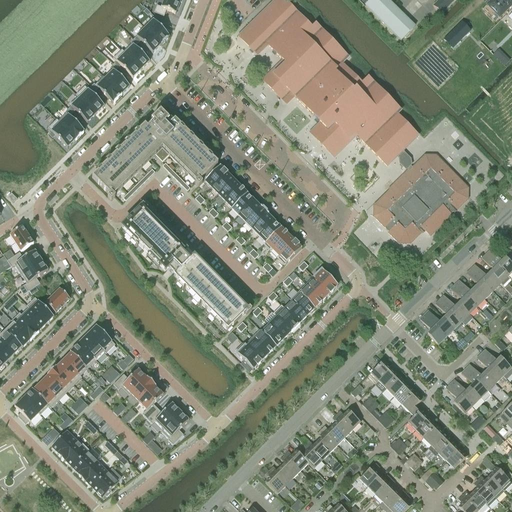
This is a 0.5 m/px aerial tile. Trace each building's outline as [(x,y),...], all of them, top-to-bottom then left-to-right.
[(156,7),(154,14),(163,18),(166,12),(175,15),(180,3),(181,4),(182,0),(164,0),(161,9),(156,7)] [(311,28),(284,0),(274,0),(237,37),(257,58),(267,48),(281,62),(261,81),(286,107),(294,99),(318,124),(308,133),(333,159),(355,137),(386,168),(398,157),(399,156),(398,156),(402,152),(402,153),(418,137),(397,116),(401,112),(368,77),(361,84),(342,65),(349,58),(315,24),(311,28)] [(400,42),(414,27),(386,0),(371,0),(365,7),(400,42)] [(438,0),(432,7),(441,15),(454,0),(438,0)] [(487,6),(481,11),(493,23),(499,18),(507,10),(511,5),(511,0),(491,0),(486,5),(487,6)] [(152,22),(144,30),(160,46),(160,47),(168,39),(169,38),(153,22),(152,22)] [(461,23),(443,40),(452,49),(470,32),(461,23)] [(136,38),(133,41),(137,45),(140,43),(152,55),(160,47),(160,46),(144,30),(136,38)] [(123,53),(140,72),(149,63),(134,48),(137,45),(133,41),(130,44),(131,45),(123,53)] [(121,51),(113,60),(116,63),(113,66),(117,70),(120,67),(132,80),(140,72),(123,53),(121,51)] [(105,80),(104,80),(120,97),(121,96),(129,88),(114,73),(117,70),(113,66),(110,69),(113,72),(105,80)] [(93,86),(91,89),(95,93),(98,90),(112,105),(113,104),(114,104),(121,97),(121,96),(120,97),(104,80),(105,80),(103,78),(95,87),(93,86)] [(84,88),(75,97),(77,98),(95,116),(104,108),(92,96),(95,93),(91,89),(88,91),(84,88)] [(71,108),(68,111),(72,115),(75,112),(87,124),(95,116),(77,98),(69,106),(71,108)] [(58,123),(57,123),(75,141),(75,142),(76,141),(83,134),(84,133),(69,118),(72,115),(68,111),(65,114),(66,115),(58,123)] [(97,173),(92,179),(109,197),(107,199),(111,202),(114,199),(113,198),(154,157),(162,164),(169,157),(195,184),(194,185),(198,189),(201,185),(199,183),(213,169),(217,165),(212,160),(210,161),(207,157),(208,156),(202,150),(201,151),(197,148),(199,147),(193,141),(192,142),(188,138),(189,137),(184,131),(182,133),(179,129),(180,128),(174,122),(169,126),(167,124),(169,122),(159,113),(150,122),(152,124),(147,129),(144,127),(138,132),(139,133),(135,137),(135,136),(129,142),(130,142),(126,146),(125,145),(119,151),(120,152),(117,156),(116,155),(110,160),(111,161),(107,165),(106,164),(101,170),(102,171),(98,174),(97,173)] [(56,121),(47,130),(51,133),(48,136),(52,140),(55,137),(67,149),(75,142),(75,141),(57,123),(58,123),(56,121)] [(409,161),(401,153),(399,156),(398,157),(400,159),(401,164),(407,170),(408,171),(373,206),(373,210),(373,217),(384,229),(388,233),(387,233),(398,245),(410,245),(421,234),(420,233),(422,230),(429,238),(451,216),(450,215),(453,212),(451,211),(454,208),(456,211),(468,200),(468,189),(436,156),(428,156),(424,156),(412,168),(410,167),(410,166),(409,161)] [(213,169),(199,183),(201,185),(204,183),(211,190),(227,175),(227,174),(223,170),(222,170),(220,168),(219,167),(215,171),(213,169)] [(218,197),(233,181),(227,175),(211,190),(218,197)] [(233,181),(218,197),(224,203),(240,188),(233,181)] [(231,210),(247,195),(246,195),(240,188),(224,203),(231,210)] [(11,195),(7,199),(13,204),(16,201),(11,195)] [(231,210),(231,211),(238,217),(253,202),(247,195),(231,210)] [(244,224),(261,208),(260,208),(253,202),(238,217),(244,224)] [(244,224),(252,231),(268,215),(261,208),(244,224)] [(221,325),(227,331),(244,314),(246,316),(251,311),(248,307),(245,310),(193,257),(188,262),(182,256),(185,252),(142,209),(122,229),(138,245),(137,245),(148,256),(149,256),(165,272),(169,268),(175,275),(173,277),(190,294),(191,293),(201,303),(200,304),(211,315),(212,314),(222,324),(221,325)] [(252,231),(258,238),(274,222),(267,216),(268,215),(252,231)] [(280,229),(274,222),(258,238),(265,244),(281,229),(280,229)] [(9,236),(21,253),(33,245),(22,228),(9,236)] [(263,246),(270,253),(287,236),(281,229),(265,244),(263,246)] [(294,242),(287,236),(270,253),(277,260),(294,242)] [(284,267),(301,250),(301,249),(298,247),(298,246),(294,242),(277,260),(284,267)] [(485,255),(508,278),(511,273),(511,266),(505,259),(501,263),(490,251),(485,255)] [(14,267),(20,276),(41,262),(35,253),(35,252),(23,260),(19,254),(7,262),(11,269),(14,267)] [(511,282),(508,278),(485,255),(481,260),(493,271),(489,275),(500,286),(503,289),(511,282)] [(0,264),(5,272),(11,269),(7,262),(4,258),(0,260),(0,264)] [(47,271),(41,262),(20,276),(26,285),(23,287),(27,294),(29,293),(35,288),(40,285),(36,280),(48,272),(47,271)] [(500,286),(489,275),(486,278),(474,266),(470,270),(493,293),(500,286)] [(337,287),(321,270),(313,278),(329,295),(334,291),(333,291),(337,287)] [(485,301),(493,293),(470,270),(466,275),(477,287),(474,290),(485,301)] [(329,295),(313,278),(305,286),(321,302),(329,295),(329,296),(329,295)] [(470,294),(469,292),(459,282),(454,286),(477,309),(485,301),(474,290),(470,294)] [(321,302),(305,286),(297,294),(314,310),(321,302)] [(469,316),(477,309),(454,286),(450,290),(462,302),(458,305),(469,316)] [(23,296),(27,294),(23,287),(19,290),(23,296)] [(38,293),(35,288),(29,293),(31,297),(38,293)] [(45,304),(42,307),(52,318),(52,317),(55,314),(55,315),(56,314),(69,301),(70,301),(59,290),(45,304),(45,303),(45,304)] [(314,310),(297,294),(289,301),(291,303),(292,303),(306,317),(314,310)] [(469,316),(458,305),(455,309),(443,297),(439,301),(462,324),(461,324),(464,327),(472,320),(469,316)] [(13,299),(8,304),(11,307),(16,303),(13,299)] [(26,308),(28,309),(45,326),(53,319),(53,318),(52,317),(52,318),(42,307),(34,299),(26,308)] [(454,332),(461,324),(462,324),(439,301),(435,306),(446,317),(443,320),(454,332)] [(291,303),(284,310),(299,326),(299,325),(306,317),(292,303),(291,303)] [(7,312),(11,307),(8,304),(3,309),(7,312)] [(291,334),(299,326),(284,310),(281,307),(272,315),(276,318),(291,334)] [(38,333),(45,326),(28,309),(21,316),(20,316),(38,334),(38,333)] [(454,332),(443,320),(439,324),(428,312),(424,317),(446,339),(454,332)] [(11,323),(12,324),(13,324),(30,341),(29,342),(30,342),(39,334),(38,333),(38,334),(20,316),(21,316),(19,314),(11,323)] [(438,347),(446,339),(424,317),(419,321),(431,332),(427,336),(438,347)] [(283,340),(290,333),(291,334),(276,318),(268,326),(283,340)] [(22,349),(29,342),(30,341),(13,324),(12,324),(5,332),(21,348),(22,349)] [(283,340),(268,326),(261,333),(276,348),(283,340)] [(95,328),(87,336),(104,353),(104,354),(105,355),(115,346),(101,333),(103,332),(98,327),(97,328),(96,327),(95,328)] [(268,355),(275,348),(276,348),(261,333),(259,331),(252,339),(268,355)] [(0,341),(14,356),(21,348),(5,332),(0,336),(0,341)] [(87,336),(78,344),(96,362),(104,354),(104,353),(87,336)] [(260,363),(268,355),(252,339),(244,346),(244,347),(260,363)] [(0,357),(6,363),(14,356),(0,341),(0,357)] [(87,370),(96,362),(78,344),(70,353),(69,353),(70,354),(71,354),(87,370)] [(242,345),(234,353),(243,362),(240,366),(246,372),(249,368),(252,371),(253,371),(252,371),(256,367),(257,368),(261,363),(260,363),(244,347),(244,346),(242,345)] [(511,375),(511,371),(501,360),(500,359),(496,363),(485,352),(481,355),(503,378),(506,381),(511,375)] [(80,377),(87,370),(71,354),(70,354),(63,361),(79,378),(80,377)] [(496,386),(503,378),(481,355),(476,360),(487,371),(484,374),(496,386)] [(81,379),(80,377),(79,378),(63,361),(56,369),(55,369),(73,387),(81,379)] [(121,361),(116,366),(119,369),(123,372),(128,367),(124,364),(121,361)] [(390,372),(386,368),(388,366),(384,361),(371,375),(368,378),(375,386),(377,383),(378,384),(390,372)] [(496,386),(484,374),(481,378),(470,367),(466,370),(467,372),(488,393),(496,386)] [(66,395),(73,387),(55,369),(56,369),(55,368),(47,376),(47,377),(48,377),(66,395)] [(488,393),(467,372),(466,370),(461,375),(472,386),(469,389),(480,401),(483,404),(491,396),(488,393)] [(129,397),(130,396),(130,395),(146,379),(138,371),(128,381),(123,376),(113,386),(118,392),(120,389),(129,397)] [(115,372),(111,377),(114,381),(119,376),(115,372)] [(376,386),(374,387),(382,395),(386,391),(400,377),(396,373),(393,376),(390,372),(378,384),(376,386)] [(58,402),(66,395),(48,377),(47,377),(40,384),(58,402)] [(109,385),(114,381),(111,377),(106,382),(109,385)] [(393,399),(405,387),(401,383),(403,381),(400,377),(386,391),(393,399)] [(130,396),(138,403),(154,387),(155,388),(155,387),(146,378),(146,379),(130,395),(130,396)] [(480,401),(469,389),(465,393),(454,381),(450,385),(473,408),(480,401)] [(50,410),(58,402),(40,384),(33,391),(32,392),(49,408),(48,409),(50,410)] [(464,416),(473,408),(450,385),(445,390),(457,401),(453,405),(464,416)] [(162,395),(155,388),(154,387),(138,403),(146,412),(142,416),(147,421),(157,410),(153,406),(163,396),(162,395)] [(359,387),(350,395),(355,399),(363,392),(359,387)] [(401,407),(415,393),(411,389),(409,391),(405,387),(393,399),(401,407)] [(99,388),(94,393),(98,397),(103,392),(99,388)] [(40,417),(48,409),(49,408),(32,392),(33,391),(32,390),(31,391),(23,399),(38,415),(40,417)] [(93,401),(98,397),(94,393),(90,398),(93,401)] [(415,393),(401,407),(409,415),(413,419),(421,411),(417,406),(420,403),(416,399),(418,396),(415,393)] [(100,399),(104,403),(108,399),(104,395),(100,399)] [(366,411),(374,403),(370,398),(362,407),(366,411)] [(30,423),(38,415),(23,399),(15,408),(14,408),(21,415),(17,418),(25,426),(29,423),(30,424),(30,423)] [(374,403),(366,411),(370,415),(378,407),(374,403)] [(84,404),(79,408),(83,412),(87,407),(84,404)] [(498,417),(506,426),(507,425),(511,420),(511,404),(501,415),(498,417)] [(154,423),(162,431),(180,413),(172,405),(161,415),(157,410),(147,421),(151,426),(154,423)] [(78,417),(83,412),(79,408),(74,413),(78,417)] [(116,409),(112,413),(117,418),(121,414),(116,409)] [(415,432),(427,421),(423,417),(426,415),(421,411),(413,419),(407,424),(415,432)] [(188,421),(180,413),(162,431),(160,432),(168,441),(167,442),(172,447),(183,436),(178,432),(188,422),(188,421)] [(336,416),(352,432),(359,425),(348,413),(344,417),(340,413),(336,416)] [(381,426),(389,418),(385,414),(377,422),(381,426)] [(126,416),(121,420),(126,425),(130,420),(126,416)] [(344,440),(352,432),(336,416),(332,420),(336,424),(332,428),(344,440)] [(389,418),(381,426),(385,430),(393,422),(389,418)] [(69,419),(64,424),(67,427),(72,422),(69,419)] [(423,440),(437,426),(433,422),(430,425),(427,421),(415,432),(423,440)] [(84,426),(89,431),(92,428),(87,423),(84,426)] [(63,432),(67,427),(64,424),(59,428),(63,432)] [(430,448),(442,436),(438,433),(441,430),(437,426),(423,440),(430,447),(430,448)] [(97,432),(92,428),(89,431),(93,436),(97,432)] [(344,440),(332,428),(329,432),(324,428),(320,432),(336,448),(344,440)] [(54,440),(59,436),(55,432),(50,437),(54,440)] [(57,455),(61,459),(77,443),(76,443),(66,432),(51,448),(58,455),(57,455)] [(329,455),(336,448),(320,432),(317,435),(321,440),(317,444),(329,455)] [(47,436),(41,442),(46,447),(53,441),(47,436)] [(452,442),(448,438),(446,440),(442,436),(430,448),(430,447),(427,450),(434,458),(438,455),(452,442)] [(394,453),(402,445),(398,440),(390,449),(394,453)] [(78,441),(76,443),(77,443),(61,459),(64,463),(65,462),(71,469),(87,453),(87,454),(89,452),(78,441)] [(157,447),(152,442),(147,447),(152,452),(157,447)] [(446,463),(457,452),(453,448),(456,446),(452,442),(438,455),(446,463)] [(104,447),(109,452),(112,448),(108,443),(104,447)] [(329,455),(317,444),(313,448),(309,443),(305,447),(321,463),(329,455)] [(402,445),(394,453),(398,457),(407,449),(402,445)] [(313,471),(321,463),(305,447),(301,451),(306,455),(302,459),(308,465),(313,471)] [(117,453),(112,448),(109,452),(114,456),(117,453)] [(457,452),(446,463),(453,471),(467,457),(463,453),(461,456),(457,452)] [(97,463),(87,454),(87,453),(71,469),(78,475),(77,476),(81,479),(97,463)] [(302,459),(296,453),(292,457),(288,453),(284,457),(300,473),(308,465),(302,459)] [(409,468),(418,460),(413,456),(405,464),(409,468)] [(292,480),(300,473),(284,457),(280,461),(284,465),(281,469),(292,480)] [(124,467),(127,463),(123,458),(119,462),(124,467)] [(418,460),(409,468),(413,473),(422,464),(418,460)] [(107,474),(97,463),(81,479),(84,483),(85,483),(92,489),(107,474)] [(367,489),(379,478),(375,474),(379,469),(375,465),(371,470),(370,469),(359,481),(367,489)] [(509,482),(495,468),(492,466),(488,470),(492,475),(489,479),(503,494),(511,485),(509,482)] [(292,480),(281,469),(277,472),(273,468),(269,472),(285,488),(292,480)] [(424,484),(433,475),(428,471),(420,479),(424,484)] [(277,496),(285,488),(269,472),(265,476),(269,480),(265,484),(277,496)] [(118,484),(109,476),(107,474),(92,489),(94,491),(102,500),(105,497),(106,498),(111,493),(110,492),(118,484)] [(435,492),(442,485),(437,479),(433,475),(424,484),(428,488),(432,491),(433,490),(435,492)] [(375,497),(391,481),(387,477),(382,481),(379,478),(367,489),(375,497)] [(489,479),(485,483),(480,478),(477,482),(496,501),(503,494),(489,479)] [(382,504),(394,493),(390,489),(395,485),(391,481),(375,497),(382,504)] [(485,506),(488,509),(496,501),(477,482),(473,486),(477,490),(474,494),(485,506)] [(379,507),(384,511),(389,511),(406,496),(402,492),(398,496),(394,493),(382,504),(379,507)] [(465,493),(462,497),(476,511),(487,511),(490,510),(488,509),(485,506),(474,494),(469,498),(465,493)] [(405,511),(409,508),(406,504),(410,500),(406,496),(389,511),(405,511)] [(459,510),(456,511),(476,511),(462,497),(458,501),(462,505),(458,509),(459,510)]
